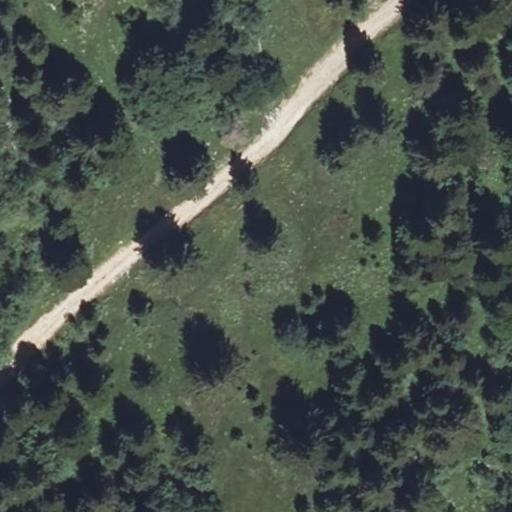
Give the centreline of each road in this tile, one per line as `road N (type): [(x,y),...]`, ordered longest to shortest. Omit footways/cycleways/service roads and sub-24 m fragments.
road 1 (track): [(0,377),(402,0)]
road 2 (track): [(131,254),(142,170),(102,0)]
